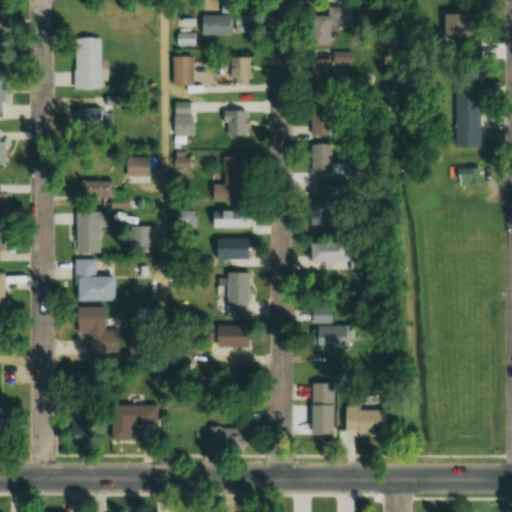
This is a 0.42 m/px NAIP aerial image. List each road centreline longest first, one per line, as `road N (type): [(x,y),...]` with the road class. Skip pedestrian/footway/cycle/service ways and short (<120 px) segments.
road 1 (tertiary): [(511,478),(0,478)]
road 2 (residential): [(44,479),(42,0)]
road 3 (residential): [(282,478),(282,0)]
